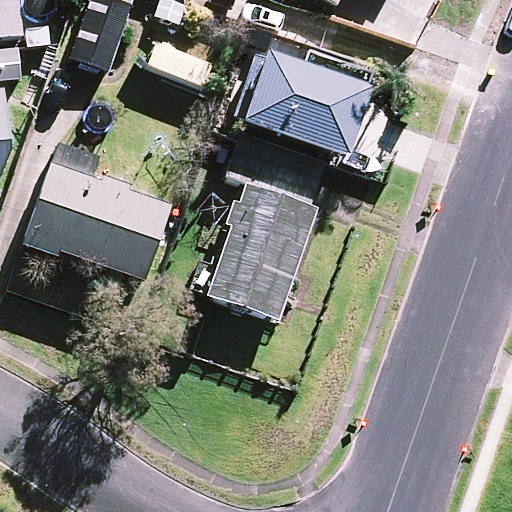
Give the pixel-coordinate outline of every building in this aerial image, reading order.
[(87,0),(63,68),(104,83),(132,2),(125,0),(97,0),(97,3),(89,0),(87,0)] [(303,0),(330,16),(339,0),(303,0)] [(0,47),(18,46),(14,3),(0,4),(0,47)] [(337,171),(361,104),(260,68),(236,136),(337,171)] [(240,195),(302,216),(317,173),(234,145),(219,188),(240,195)] [(141,289),(166,215),(124,201),(126,196),(98,186),(96,192),(86,188),(94,164),(54,151),(18,254),(54,267),(56,261),(141,289)] [(274,329),(312,219),(302,216),(240,195),(203,305),(274,329)]
